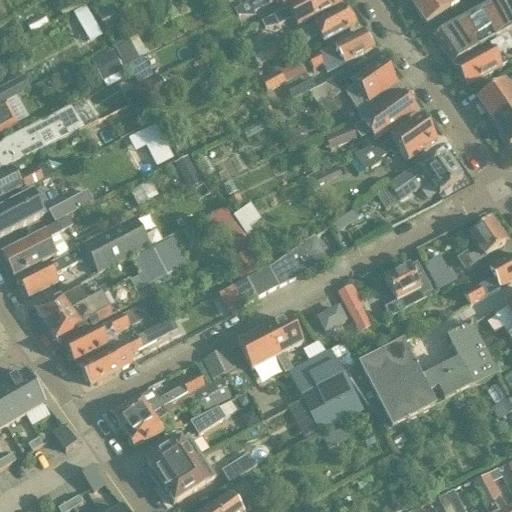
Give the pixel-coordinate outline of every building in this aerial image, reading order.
[(257,0),(247,5),(253,15),(278,4),(282,9),(294,3),(299,0),(257,0)] [(308,0),(274,19),(260,25),(265,32),(277,29),(282,26),(304,14),(309,23),(339,6),(335,0),(308,0)] [(401,0),(403,3),(409,2),(414,9),(427,0),(401,0)] [(443,0),(427,0),(414,9),(426,26),(457,5),(454,0),(448,0),(445,2),(443,0)] [(511,8),(507,0),(503,0),(434,38),(452,66),(511,32),(511,8)] [(75,13),(90,42),(102,36),(88,6),(75,13)] [(344,12),(288,39),(290,44),(294,42),(297,48),(318,37),(324,45),(355,27),(344,12)] [(361,34),(305,63),(312,73),(338,59),(344,67),(373,52),(361,34)] [(261,53),(277,44),(274,38),(266,40),(256,45),(259,50),(250,54),(252,57),(261,53)] [(511,47),(508,40),(455,68),(460,76),(459,79),(463,84),(466,84),(467,86),(507,65),(502,55),(511,49),(511,47)] [(139,61),(129,42),(117,49),(127,67),(139,61)] [(277,44),(261,53),(266,63),(268,65),(284,55),(277,44)] [(104,81),(124,72),(114,51),(95,60),(104,81)] [(142,59),(139,61),(127,67),(137,86),(152,78),(142,59)] [(296,65),(261,83),(267,94),(302,76),(296,65)] [(362,125),(396,101),(389,90),(395,86),(380,65),(353,84),(355,87),(343,95),(356,113),(358,121),(362,125)] [(292,104),(308,95),(316,91),(308,76),(270,97),(277,108),(291,101),(292,104)] [(164,77),(140,89),(149,106),(168,96),(167,95),(172,92),(164,77)] [(23,79),(0,90),(0,108),(8,104),(31,91),(23,79)] [(316,91),(308,95),(319,111),(340,97),(331,84),(316,91)] [(480,105),(477,107),(484,118),(487,116),(493,125),(511,111),(511,97),(503,84),(478,102),(480,105)] [(396,101),(362,125),(353,131),(360,140),(380,125),(386,133),(415,113),(403,96),(396,101)] [(74,106),(84,129),(96,124),(87,101),(74,106)] [(0,134),(19,125),(8,104),(0,108),(0,134)] [(2,175),(85,131),(71,110),(6,144),(0,149),(0,174),(1,174),(1,175),(2,175)] [(511,111),(493,125),(500,134),(496,136),(504,147),(507,145),(510,148),(511,146),(511,111)] [(371,150),(353,158),(364,174),(369,170),(370,172),(381,164),(379,162),(396,149),(407,164),(436,143),(419,120),(373,154),(371,150)] [(350,128),(324,140),(330,154),(356,142),(350,128)] [(417,167),(387,189),(399,205),(428,185),(438,198),(462,181),(444,157),(436,163),(431,157),(430,158),(418,167),(418,166),(417,167)] [(186,159),(173,166),(188,193),(201,186),(186,159)] [(45,165),(18,179),(25,191),(51,177),(45,165)] [(8,187),(2,175),(1,175),(1,174),(0,174),(0,202),(21,191),(17,182),(8,187)] [(0,240),(43,218),(28,192),(0,206),(0,240)] [(71,201),(48,213),(54,225),(77,213),(74,207),(71,201)] [(243,238),(235,226),(234,226),(224,211),(204,222),(230,263),(251,250),(244,239),(243,238)] [(249,211),(232,222),(234,226),(235,226),(243,238),(244,239),(249,235),(246,232),(258,224),(249,211)] [(4,261),(3,264),(6,269),(8,270),(13,279),(41,265),(54,259),(55,262),(69,255),(60,239),(74,232),(67,220),(57,225),(45,231),(45,230),(31,237),(34,243),(3,259),(4,261)] [(133,222),(123,226),(81,249),(97,278),(150,250),(134,221),(133,222)] [(475,248),(456,261),(464,274),(506,246),(498,234),(499,231),(496,225),(492,225),(491,223),(468,239),(475,248)] [(268,271),(278,290),(327,265),(313,239),(268,271)] [(99,299),(44,327),(58,347),(140,304),(139,302),(149,297),(144,290),(186,267),(172,241),(151,251),(160,267),(130,283),(109,294),(99,299)] [(160,267),(151,251),(128,263),(134,274),(127,278),(130,283),(160,267)] [(48,268),(16,284),(19,288),(18,291),(23,298),(27,300),(28,301),(58,286),(53,278),(82,263),(76,252),(69,255),(55,262),(47,267),(48,268)] [(494,281),(464,298),(470,309),(511,284),(511,259),(489,273),(494,281)] [(438,295),(426,273),(425,274),(422,266),(418,268),(417,265),(407,269),(395,275),(393,274),(387,277),(387,280),(383,281),(395,304),(383,310),(389,321),(423,302),(438,295)] [(437,268),(426,273),(438,295),(449,289),(437,268)] [(257,276),(267,296),(278,290),(268,271),(257,276)] [(256,301),(267,296),(257,276),(246,282),(256,301)] [(256,301),(246,282),(232,289),(242,309),(256,301)] [(105,286),(95,291),(99,299),(109,294),(105,286)] [(351,287),(336,296),(357,336),(370,329),(361,311),(363,310),(351,287)] [(62,296),(33,311),(44,327),(99,299),(95,291),(82,298),(77,288),(62,296)] [(509,339),(511,336),(511,307),(493,320),(502,332),(503,331),(509,339)] [(122,319),(62,350),(73,367),(118,343),(115,338),(148,320),(141,308),(122,318),(122,319)] [(338,311),(318,322),(325,335),(345,325),(338,311)] [(135,340),(78,371),(88,389),(131,365),(128,359),(178,332),(173,325),(187,318),(185,314),(170,321),(171,322),(135,340)] [(287,322),(262,335),(275,361),(284,377),(287,376),(292,373),(292,372),(283,357),(301,347),(287,322)] [(397,429),(443,406),(445,405),(497,378),(471,328),(445,341),(457,364),(458,365),(441,374),(432,378),(424,382),(422,383),(421,381),(407,354),(401,345),(358,367),(357,368),(345,374),(385,435),(391,432),(397,429)] [(275,361),(262,335),(238,348),(252,373),(275,361)] [(313,362),(321,358),(315,345),(309,348),(308,354),(310,359),(311,359),(313,362)] [(221,381),(221,382),(237,373),(225,351),(201,364),(213,385),(213,386),(221,381)] [(318,437),(362,413),(342,375),(329,353),(321,358),(313,362),(292,372),(292,373),(287,376),(318,437)] [(511,394),(511,375),(503,382),(511,394)] [(28,376),(8,388),(26,419),(46,408),(28,376)] [(182,390),(186,397),(204,387),(198,376),(179,386),(182,390)] [(213,386),(213,385),(194,395),(204,414),(231,401),(221,382),(221,381),(213,386)] [(8,388),(0,392),(0,416),(7,430),(26,419),(8,388)] [(111,417),(110,421),(113,426),(117,426),(122,433),(163,411),(173,405),(186,397),(182,390),(158,403),(152,392),(150,393),(138,400),(110,416),(111,417)] [(186,397),(173,405),(177,412),(180,417),(193,409),(186,397)] [(177,412),(173,405),(163,411),(167,418),(177,412)] [(163,411),(122,433),(127,440),(126,444),(130,450),(134,450),(134,451),(163,434),(156,424),(167,418),(163,411)] [(217,411),(189,425),(198,439),(224,421),(217,411)] [(64,431),(54,438),(66,455),(76,448),(64,431)] [(156,488),(202,459),(188,437),(146,465),(151,472),(148,475),(156,488)] [(43,448),(38,441),(28,447),(32,454),(43,448)] [(247,456),(220,474),(228,486),(256,470),(247,456)] [(5,470),(16,464),(12,457),(1,463),(5,470)] [(202,459),(156,488),(165,500),(169,499),(173,507),(215,479),(202,459)] [(104,489),(92,471),(82,478),(94,496),(104,489)] [(511,511),(511,509),(507,511),(506,511),(500,500),(492,486),(502,481),(497,472),(480,480),(496,511),(511,511)] [(496,511),(480,480),(472,484),(484,511),(496,511)] [(242,484),(231,492),(239,503),(249,495),(242,484)] [(462,511),(453,493),(446,496),(454,511),(462,511)] [(240,511),(229,496),(206,511),(240,511)] [(454,511),(446,496),(436,501),(441,511),(454,511)] [(67,506),(71,511),(72,511),(83,506),(79,499),(67,506)]
